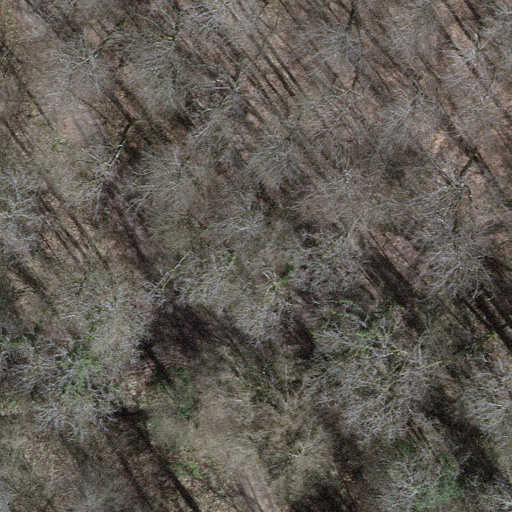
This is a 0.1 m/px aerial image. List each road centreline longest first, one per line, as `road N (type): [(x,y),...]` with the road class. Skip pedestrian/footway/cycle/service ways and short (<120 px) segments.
road 1 (track): [(268,511),(189,318),(30,0)]
road 2 (track): [(511,233),(189,318),(0,332)]
